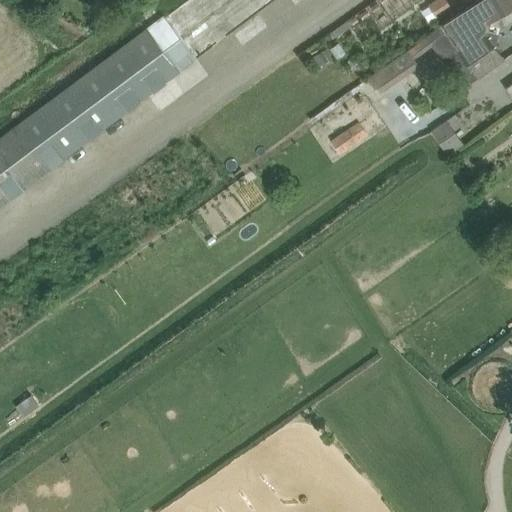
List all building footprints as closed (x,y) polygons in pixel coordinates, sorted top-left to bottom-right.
[(148,27),(84,75),(0,137),(0,227),(127,134),(117,119),(179,72),(275,0),(185,0),(166,14),(164,11),(146,24),(148,27)] [(437,17),(452,8),(447,0),(436,0),(430,5),(437,17)] [(475,3),(441,25),(447,34),(479,78),(506,58),(497,45),(501,28),(511,21),(511,0),(474,0),(473,1),(475,3)] [(330,37),(334,42),(349,31),(345,26),(330,37)] [(408,48),(370,76),(378,88),(417,62),(415,58),(408,48)] [(329,61),(322,51),(313,59),(319,68),(329,61)] [(448,155),(464,144),(448,119),(432,129),(448,155)] [(340,153),(367,134),(359,122),(332,141),(340,153)]
